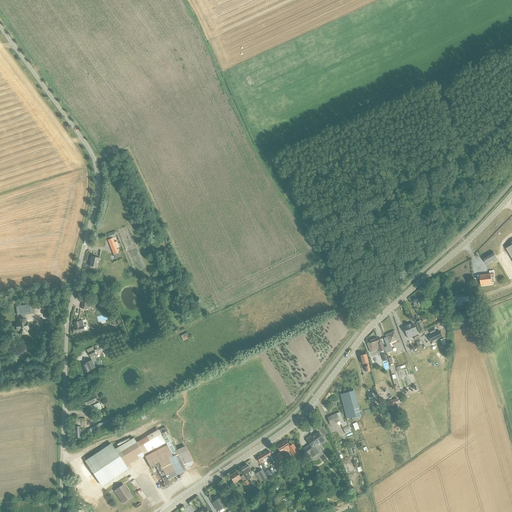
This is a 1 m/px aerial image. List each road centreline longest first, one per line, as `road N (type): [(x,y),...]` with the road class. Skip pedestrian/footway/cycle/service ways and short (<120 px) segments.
road 1 (unclassified): [(60,511),(70,335),(100,191),(94,163),(0,28)]
road 2 (tertiary): [(165,511),(288,428),(369,328),(511,195)]
road 3 (track): [(359,331),(268,154),(511,43)]
road 4 (track): [(311,228),(466,155),(511,114)]
road 5 (track): [(432,79),(494,202)]
